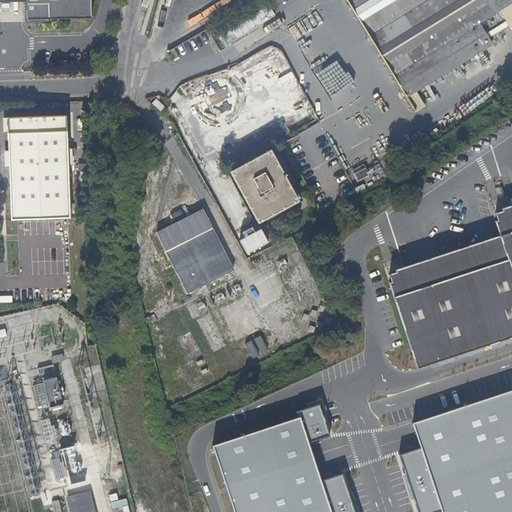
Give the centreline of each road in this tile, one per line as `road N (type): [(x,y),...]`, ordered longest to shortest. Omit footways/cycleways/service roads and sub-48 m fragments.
road 1 (unknown): [(284,15),(325,101),(325,117),(306,140),(311,155),(330,192),(349,191)]
road 2 (unclassified): [(0,88),(115,83),(134,0)]
road 3 (unknown): [(173,148),(147,211),(148,252),(165,301),(201,289)]
